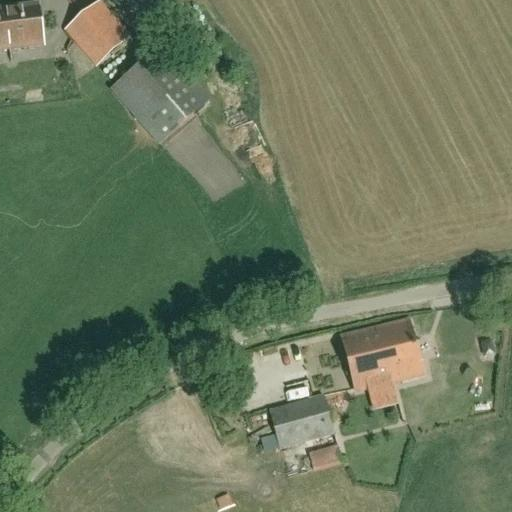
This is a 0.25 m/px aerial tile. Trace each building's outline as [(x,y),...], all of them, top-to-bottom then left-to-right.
[(122,0),(130,12),(148,0),(122,0)] [(65,31),(96,67),(130,38),(99,2),(65,31)] [(37,6),(0,10),(0,50),(42,45),(37,6)] [(163,46),(148,59),(113,90),(161,145),(196,114),(211,102),(163,46)] [(408,322),(340,339),(354,394),(422,377),(408,322)] [(322,397),(306,402),(268,412),(279,451),(333,436),(322,397)]
